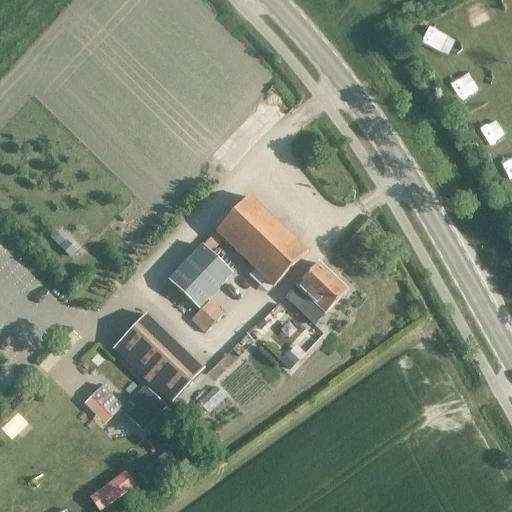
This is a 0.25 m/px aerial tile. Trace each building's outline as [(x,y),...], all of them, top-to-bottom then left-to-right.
[(304,254),(246,198),(213,233),(270,288),(304,254)] [(199,247),(165,282),(195,311),(228,275),(199,247)] [(345,292),(316,264),(288,293),(298,303),(300,302),(308,310),(313,306),(322,315),(345,292)] [(206,302),(187,321),(201,334),(220,315),(206,302)] [(145,315),(112,350),(170,405),(203,370),(145,315)] [(91,398),(111,419),(122,408),(102,387),(91,398)] [(151,421),(164,406),(146,390),(133,405),(151,421)]
